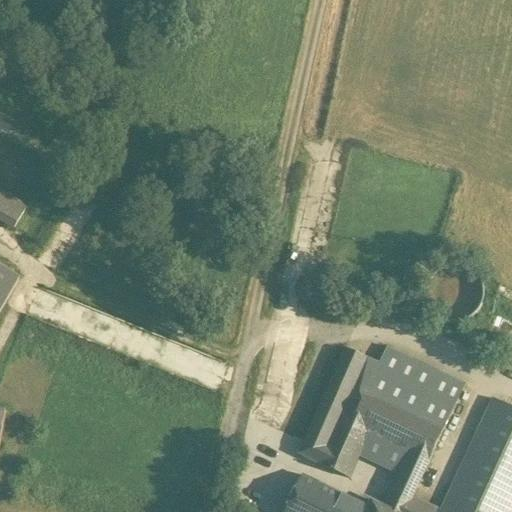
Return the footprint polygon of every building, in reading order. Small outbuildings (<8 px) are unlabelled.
[(26,207),(0,192),(0,221),(13,229),(26,207)] [(0,309),(19,277),(0,266),(0,309)] [(375,364),(365,359),(363,362),(336,417),(367,433),(405,451),(425,461),(463,384),(384,345),(375,364)] [(228,362),(179,347),(170,375),(219,390),(228,362)] [(343,352),(294,453),(314,462),(336,417),(363,362),(343,352)] [(511,511),(511,407),(495,400),(443,511),(511,511)] [(314,462),(345,478),(357,454),(367,433),(336,417),(314,462)] [(357,454),(394,473),(405,451),(367,433),(357,454)] [(379,504),(374,501),(371,509),(369,511),(433,511),(436,507),(409,494),(425,461),(405,451),(394,473),(379,504)] [(369,511),(371,509),(307,478),(306,477),(288,511),(369,511)]
